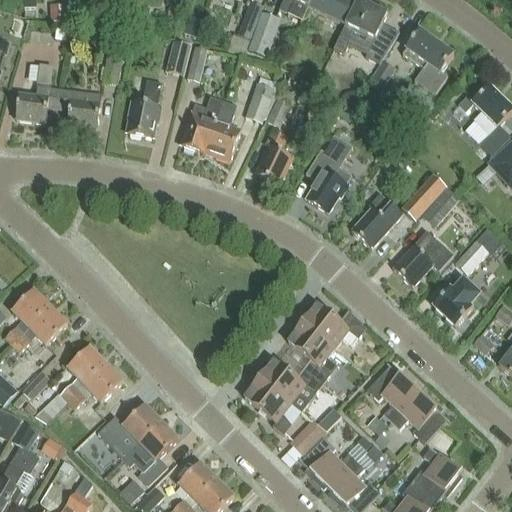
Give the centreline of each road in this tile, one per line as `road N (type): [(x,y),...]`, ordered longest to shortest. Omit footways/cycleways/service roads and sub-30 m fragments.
road 1 (residential): [(325,264),(220,209),(132,183),(0,172)]
road 2 (residential): [(206,418),(0,201)]
road 3 (residential): [(511,439),(325,264)]
road 4 (residential): [(325,264),(206,418)]
road 5 (residential): [(298,511),(206,418)]
